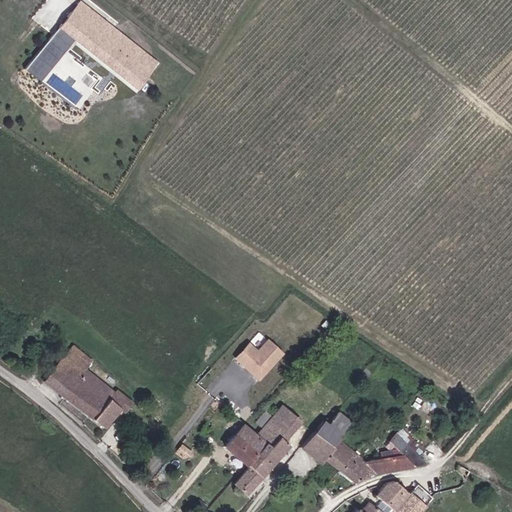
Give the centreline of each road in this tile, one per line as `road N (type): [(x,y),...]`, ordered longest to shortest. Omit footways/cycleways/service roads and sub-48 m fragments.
road 1 (unclassified): [(0,374),(58,415),(155,511)]
road 2 (track): [(324,511),(355,488),(442,461)]
